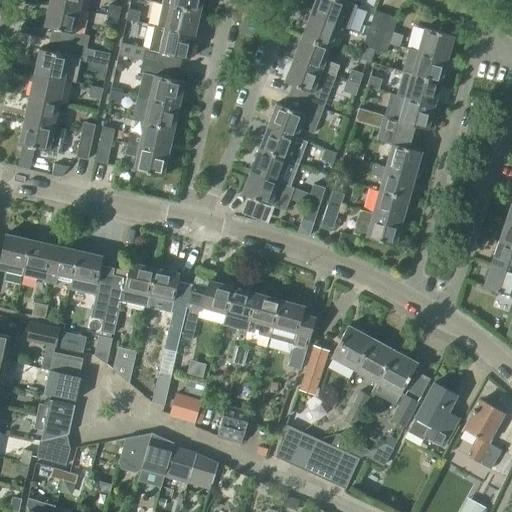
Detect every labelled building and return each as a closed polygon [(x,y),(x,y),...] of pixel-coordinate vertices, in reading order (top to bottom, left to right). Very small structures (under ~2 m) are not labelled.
[(50,0),(50,3),(79,10),(81,0),(50,0)] [(162,0),(162,4),(200,12),(200,11),(199,11),(201,0),(162,0)] [(313,7),(310,15),(338,25),(348,28),(356,5),(342,0),(315,0),(313,6),(313,5),(312,7),(313,7)] [(52,29),(49,40),(86,48),(89,37),(82,36),(87,11),(79,10),(50,3),(48,11),(47,11),(47,13),(45,26),(44,25),(44,27),(52,29)] [(162,5),(157,27),(194,35),(196,28),(197,26),(196,26),(199,13),(200,12),(162,4),(162,5)] [(107,15),(118,18),(121,7),(109,5),(107,15)] [(128,9),(125,20),(137,22),(140,11),(128,9)] [(375,10),(366,36),(377,40),(386,13),(375,10)] [(386,13),(377,40),(389,43),(397,17),(386,13)] [(301,36),(301,37),(330,48),(338,25),(310,15),(307,22),(306,24),(307,24),(302,36),(301,36)] [(145,49),(142,61),(179,69),(181,58),(189,60),(189,58),(192,45),(193,43),(192,43),(194,35),(157,27),(157,28),(154,27),(149,50),(145,49)] [(424,28),(418,52),(447,60),(449,52),(450,51),(449,50),(453,38),(454,36),(424,28)] [(363,46),(374,50),(377,40),(366,36),(363,46)] [(296,52),(293,60),(333,73),(337,64),(325,60),(330,48),(301,37),(301,38),(296,50),(295,52),(296,52)] [(36,66),(34,74),(75,83),(80,60),(84,60),(86,48),(49,40),(47,51),(39,49),(39,51),(36,64),(35,66),(36,66)] [(377,40),(374,50),(385,53),(389,43),(377,40)] [(411,75),(441,83),(441,82),(444,69),(445,69),(445,68),(445,67),(447,60),(418,52),(408,49),(401,72),(403,72),(411,75)] [(291,85),(287,96),(321,108),(330,84),(333,73),(293,60),(290,67),(289,68),(289,69),(285,81),(284,81),(284,82),(291,85)] [(142,74),(137,97),(178,106),(180,98),(181,98),(181,96),(180,96),(183,83),(184,84),(184,82),(176,80),(179,69),(142,61),(139,73),(142,74)] [(347,81),(359,84),(362,74),(351,70),(347,81)] [(403,72),(397,95),(434,106),(436,98),(437,98),(437,97),(440,84),(441,84),(441,83),(411,75),(403,72)] [(29,96),(29,97),(59,104),(64,80),(75,83),(34,74),(33,81),(32,81),(32,83),(29,96)] [(370,76),(366,87),(378,91),(381,80),(370,76)] [(89,97),(100,100),(103,89),(91,86),(89,97)] [(110,91),(108,102),(120,104),(122,93),(110,91)] [(390,94),(380,129),(417,139),(421,128),(428,130),(428,128),(431,115),(432,115),(432,114),(434,106),(397,95),(390,94)] [(270,120),(267,127),(295,137),(298,128),(312,133),(321,108),(287,96),(283,107),(276,104),(275,105),(271,118),(270,118),(270,119),(270,120)] [(26,113),(24,121),(54,127),(59,104),(29,97),(28,98),(29,98),(26,111),(25,113),(26,113)] [(132,121),(143,123),(174,129),(174,128),(173,128),(176,115),(177,115),(177,114),(178,106),(137,97),(132,121)] [(364,124),(367,112),(358,109),(354,122),(364,124)] [(54,127),(24,121),(22,128),(21,130),(22,130),(19,143),(18,144),(60,154),(66,130),(54,127)] [(83,123),(80,133),(92,136),(95,125),(83,123)] [(129,133),(127,143),(168,153),(170,145),(170,143),(173,130),(174,129),(143,123),(141,135),(129,133)] [(102,127),(100,138),(112,141),(114,130),(102,127)] [(259,148),(258,149),(286,160),(295,137),(267,127),(264,134),(263,136),(264,136),(259,148)] [(391,145),(385,167),(414,176),(417,168),(417,167),(422,168),(426,154),(421,153),(422,152),(414,150),(417,139),(380,129),(377,141),(391,145)] [(92,136),(80,133),(75,158),(87,160),(92,136)] [(112,141),(100,138),(95,162),(107,165),(112,141)] [(168,153),(127,143),(124,154),(136,157),(133,170),(163,177),(163,175),(166,162),(167,161),(166,161),(168,153)] [(253,164),(250,172),(278,182),(278,183),(289,187),(294,174),(283,169),(286,160),(258,149),(258,150),(254,163),(253,163),(253,164)] [(321,160),(332,164),(336,154),(325,150),(321,160)] [(343,156),(340,166),(352,170),(355,160),(343,156)] [(382,178),(379,190),(408,199),(409,198),(408,198),(412,185),(413,183),(412,183),(414,176),(385,167),(374,164),(371,175),(382,178)] [(278,182),(250,172),(247,179),(246,181),(247,181),(242,193),(241,195),(270,206),(278,183),(278,182)] [(314,185),(311,196),(321,199),(324,189),(314,185)] [(379,190),(372,213),(401,222),(403,214),(404,214),(404,213),(404,212),(408,200),(408,199),(379,190)] [(332,191),(328,202),(340,206),(343,195),(332,191)] [(321,199),(311,196),(303,219),(313,223),(321,199)] [(340,206),(328,202),(321,225),(332,229),(340,206)] [(401,222),(372,213),(372,214),(361,211),(358,222),(369,225),(365,237),(395,246),(395,245),(400,246),(404,232),(399,231),(400,230),(399,229),(401,222)] [(499,240),(498,241),(511,245),(511,220),(506,218),(504,226),(503,226),(503,228),(499,240)] [(0,271),(22,276),(30,240),(5,235),(0,256),(0,271)] [(22,276),(46,281),(54,246),(30,240),(22,276)] [(494,256),(491,264),(511,271),(511,245),(498,241),(498,242),(494,255),(493,256),(494,256)] [(56,274),(72,278),(78,251),(54,246),(46,281),(54,283),(56,274)] [(90,317),(103,320),(114,269),(100,266),(102,256),(78,251),(72,278),(69,289),(83,292),(94,294),(90,317)] [(120,301),(147,307),(155,269),(129,263),(127,272),(114,269),(103,320),(100,332),(112,334),(120,301)] [(511,296),(511,271),(491,264),(488,272),(488,271),(487,273),(488,273),(484,286),(483,286),(483,287),(511,297),(511,296)] [(180,338),(192,285),(177,282),(179,274),(155,269),(147,307),(172,313),(164,348),(177,351),(180,338)] [(202,307),(225,314),(232,287),(208,281),(206,288),(192,285),(180,338),(192,341),(198,312),(200,313),(202,307)] [(222,325),(246,332),(258,288),(249,285),(247,291),(232,287),(225,314),(222,325)] [(246,332),(270,339),(281,300),(267,297),(268,291),(258,288),(246,332)] [(281,300),(270,339),(292,345),(286,367),(299,370),(305,348),(314,318),(302,315),(304,307),(281,300)] [(32,313),(38,315),(41,302),(35,301),(32,313)] [(41,302),(38,315),(45,316),(47,304),(41,302)] [(27,339),(46,343),(55,345),(58,328),(31,322),(27,339)] [(134,323),(132,333),(139,334),(141,325),(134,323)] [(331,357),(354,370),(371,339),(347,326),(331,357)] [(0,334),(0,359),(4,361),(10,337),(0,334)] [(98,337),(95,352),(108,355),(111,340),(98,337)] [(354,370),(376,382),(377,382),(394,352),(371,339),(354,370)] [(46,343),(41,369),(49,370),(53,353),(55,345),(46,343)] [(230,363),(243,366),(248,350),(235,346),(230,363)] [(328,351),(313,347),(300,387),(314,392),(328,351)] [(377,382),(376,382),(371,392),(398,407),(391,421),(403,427),(417,402),(401,394),(417,364),(394,352),(377,382)] [(53,353),(49,370),(78,377),(82,359),(53,353)] [(129,384),(134,364),(114,359),(112,370),(129,384)] [(46,387),(44,394),(51,396),(75,401),(80,377),(78,377),(49,370),(47,382),(46,387)] [(151,403),(164,406),(170,379),(158,376),(151,403)] [(458,418),(447,413),(456,395),(433,383),(409,428),(410,428),(409,430),(410,433),(421,439),(424,438),(425,436),(443,446),(458,418)] [(359,392),(343,422),(353,427),(369,397),(359,392)] [(169,415),(169,416),(194,423),(201,401),(175,394),(169,415)] [(42,432),(41,437),(56,433),(68,430),(73,406),(51,401),(49,400),(48,408),(45,420),(42,432)] [(463,429),(477,437),(466,456),(490,470),(501,451),(489,444),(497,429),(495,428),(504,413),(481,400),(475,410),(474,409),(471,414),(472,414),(463,429)] [(39,406),(36,418),(45,420),(48,408),(39,406)] [(216,437),(241,444),(249,413),(225,406),(216,437)] [(45,420),(36,418),(34,430),(42,432),(45,420)] [(275,457),(289,463),(302,434),(284,426),(275,457)] [(139,469),(141,470),(151,434),(125,439),(118,463),(124,465),(127,471),(132,473),(139,469)] [(141,470),(164,476),(172,447),(173,444),(151,434),(141,470)] [(302,434),(289,463),(303,469),(316,440),(302,434)] [(66,435),(42,441),(39,458),(65,466),(69,450),(66,435)] [(303,469),(330,482),(343,452),(316,440),(303,469)] [(364,458),(382,467),(390,451),(373,442),(364,458)] [(177,473),(189,477),(196,454),(172,447),(164,476),(175,479),(177,473)] [(22,450),(20,462),(28,464),(31,452),(22,450)] [(343,452),(330,482),(344,488),(358,459),(343,452)] [(196,454),(189,477),(211,484),(218,464),(196,454)] [(28,464),(20,462),(17,475),(26,477),(28,464)] [(50,477),(62,480),(65,472),(53,468),(50,477)] [(65,472),(62,480),(74,484),(77,475),(65,472)] [(96,490),(108,494),(111,485),(99,482),(96,490)] [(286,496),(283,507),(296,511),(299,501),(299,500),(286,496)] [(9,510),(18,511),(21,499),(12,497),(9,510)] [(466,498),(458,511),(485,511),(487,511),(484,510),(485,509),(466,498)] [(154,507),(167,511),(169,502),(157,499),(154,507)]
